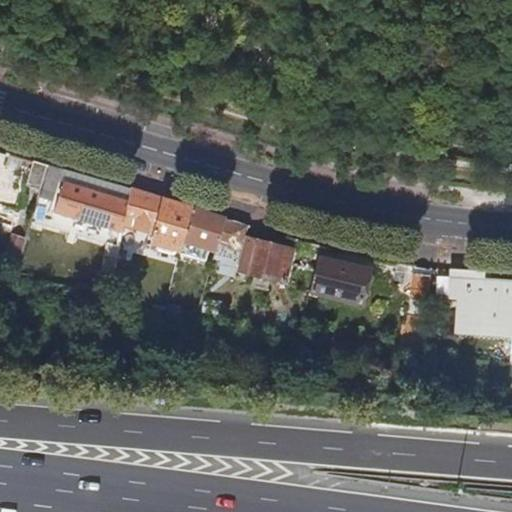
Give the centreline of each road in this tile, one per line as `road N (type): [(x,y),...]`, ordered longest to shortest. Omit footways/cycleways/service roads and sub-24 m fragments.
road 1 (tertiary): [(0,110),(307,199),(511,224)]
road 2 (motorway): [(511,464),(0,421)]
road 3 (motorway): [(239,511),(0,482)]
